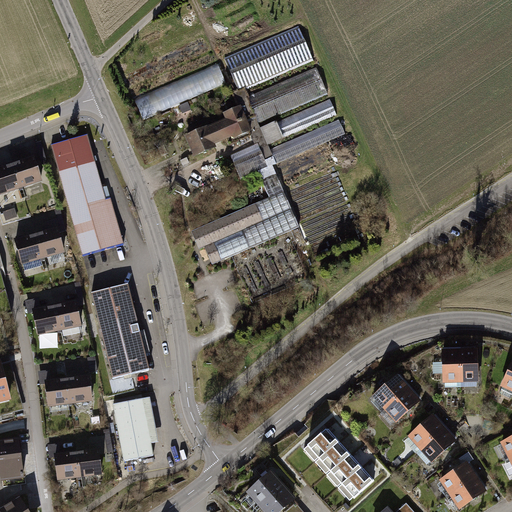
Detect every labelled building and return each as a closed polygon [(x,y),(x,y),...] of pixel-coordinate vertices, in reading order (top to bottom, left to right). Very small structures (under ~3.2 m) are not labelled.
[(299,26),(227,59),(241,91),(314,58),(299,26)] [(208,38),(123,74),(142,120),(228,84),(208,38)] [(318,69),(248,96),(259,122),(328,94),(318,69)] [(332,100),(261,129),(268,145),(338,116),(332,100)] [(219,144),(254,129),(243,104),(223,112),(226,118),(187,134),(196,156),(220,146),(219,144)] [(346,134),(340,120),(266,151),(272,165),(346,134)] [(87,136),(52,147),(85,258),(126,246),(113,201),(108,203),(87,136)] [(43,143),(37,145),(44,168),(50,166),(43,143)] [(38,160),(16,167),(24,191),(46,184),(38,160)] [(16,167),(0,171),(0,193),(2,198),(24,191),(16,167)] [(285,193),(192,232),(200,251),(207,248),(213,263),(299,228),(285,193)] [(16,210),(4,214),(7,222),(19,219),(16,210)] [(63,210),(56,212),(58,220),(62,234),(69,232),(63,210)] [(45,234),(39,235),(46,261),(68,255),(62,234),(58,220),(45,224),(45,234)] [(23,267),(46,261),(39,235),(16,242),(23,267)] [(81,284),(77,285),(80,303),(85,302),(81,284)] [(131,287),(94,296),(115,382),(152,373),(131,287)] [(37,338),(60,334),(55,309),(43,311),(41,300),(27,303),(29,314),(33,313),(37,338)] [(78,304),(55,309),(60,334),(83,329),(78,304)] [(481,350),(463,351),(464,388),(482,388),(481,350)] [(445,389),(464,388),(463,351),(444,351),(445,389)] [(97,359),(89,360),(91,374),(99,373),(97,359)] [(511,367),(501,389),(511,394),(511,367)] [(0,402),(10,400),(1,369),(0,369),(0,402)] [(49,411),(72,408),(69,381),(54,382),(53,373),(40,375),(42,389),(47,389),(49,411)] [(374,400),(386,414),(413,390),(401,377),(374,400)] [(91,378),(69,381),(72,408),(95,406),(91,378)] [(424,403),(413,390),(386,414),(397,426),(424,403)] [(154,401),(115,408),(125,464),(156,459),(154,447),(162,446),(154,401)] [(407,440),(420,453),(447,428),(435,415),(407,440)] [(307,446),(319,459),(339,441),(328,428),(307,446)] [(459,441),(447,428),(420,453),(432,466),(459,441)] [(111,431),(105,432),(107,439),(110,457),(115,456),(111,431)] [(23,476),(18,439),(0,441),(0,472),(1,472),(2,479),(23,476)] [(84,455),(80,455),(82,483),(104,481),(102,458),(110,457),(107,439),(91,441),(84,455)] [(511,440),(500,446),(509,463),(511,461),(511,440)] [(319,459),(331,472),(351,454),(339,441),(319,459)] [(60,485),(82,483),(80,455),(62,457),(61,447),(50,448),(52,467),(58,466),(60,485)] [(331,472),(342,485),(362,467),(351,454),(331,472)] [(441,485),(451,500),(480,480),(470,465),(441,485)] [(342,485),(354,499),(375,481),(362,467),(342,485)] [(249,496),(263,511),(287,489),(273,474),(249,496)] [(464,511),(490,495),(480,480),(451,500),(459,511),(464,511)] [(300,503),(287,489),(263,511),(290,511),(298,505),(300,503)] [(0,510),(0,511),(27,511),(19,499),(0,510)]
